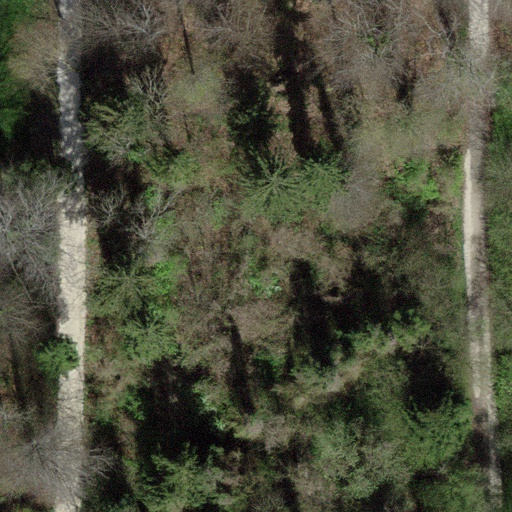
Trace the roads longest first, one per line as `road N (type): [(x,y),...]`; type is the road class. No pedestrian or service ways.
road 1 (track): [(501,0),(504,511)]
road 2 (track): [(70,511),(70,0)]
